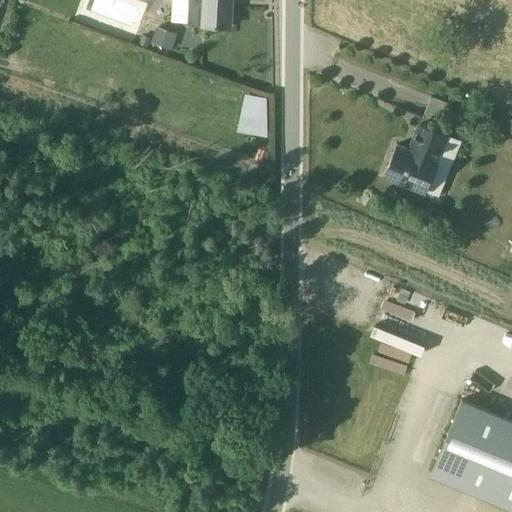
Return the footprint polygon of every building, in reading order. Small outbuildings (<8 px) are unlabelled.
[(189,0),(188,27),(230,29),(231,0),(189,0)] [(177,33),(157,25),(151,41),(171,49),(177,33)] [(151,37),(143,34),(140,43),(148,46),(151,37)] [(435,162),(446,136),(420,125),(409,151),(397,146),(385,176),(425,193),(437,163),(435,162)] [(404,357),(407,349),(378,339),(376,348),(404,357)] [(511,419),(463,399),(431,473),(511,507),(511,419)]
